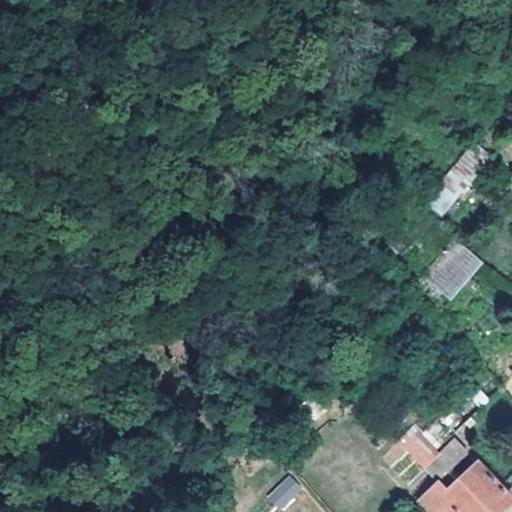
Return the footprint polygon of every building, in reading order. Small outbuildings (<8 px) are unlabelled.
[(442,217),(486,165),(467,149),(423,202),(442,217)] [(455,242),(424,280),(449,301),(481,265),(455,242)] [(501,388),(485,373),(461,395),(454,388),(395,442),(418,465),(463,425),(467,429),(472,424),(469,419),(501,388)] [(454,438),(438,454),(451,467),(467,452),(454,438)] [(428,511),(502,511),(511,504),(511,503),(505,495),(476,464),(439,497),(430,487),(416,499),(428,511)] [(281,511),(303,488),(287,474),(266,499),(281,511)]
